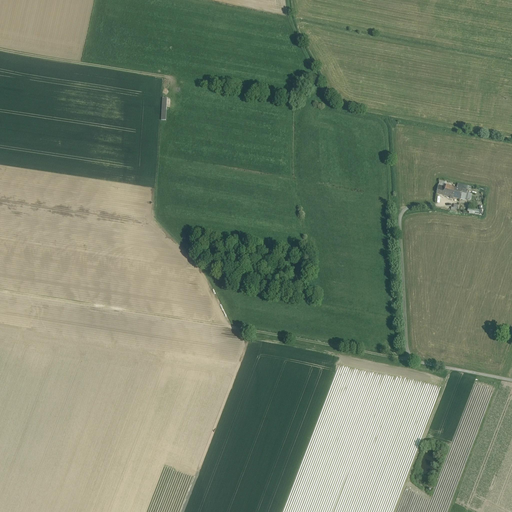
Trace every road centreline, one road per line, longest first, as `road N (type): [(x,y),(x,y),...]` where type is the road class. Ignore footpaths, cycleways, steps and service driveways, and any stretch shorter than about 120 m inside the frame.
road 1 (track): [(0,291),(410,359)]
road 2 (unclassified): [(511,380),(410,359),(399,216),(406,207),(432,205)]
road 3 (track): [(170,77),(0,49)]
